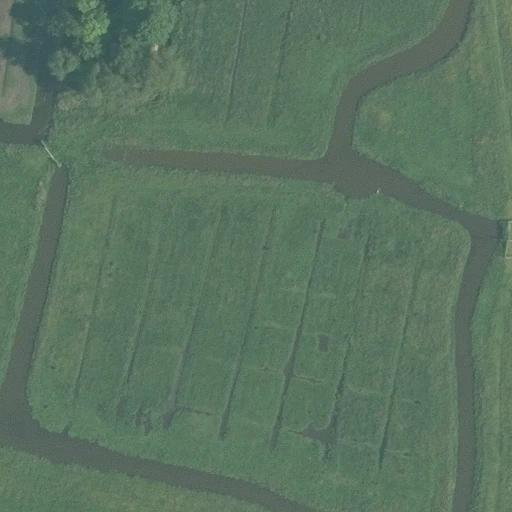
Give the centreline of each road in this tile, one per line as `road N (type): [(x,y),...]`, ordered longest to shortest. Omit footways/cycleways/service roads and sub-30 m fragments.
road 1 (track): [(487,511),(511,268)]
road 2 (track): [(511,187),(492,0)]
